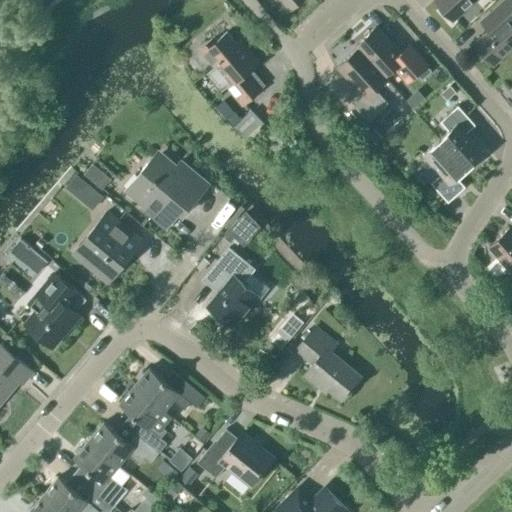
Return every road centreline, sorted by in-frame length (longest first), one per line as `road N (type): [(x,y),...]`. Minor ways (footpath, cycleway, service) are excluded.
road 1 (residential): [(450,273),(414,250),(326,148),(310,117),(293,50),(352,0)]
road 2 (residential): [(135,330),(169,338),(245,398),(340,437),(422,511)]
road 3 (residential): [(0,481),(135,330)]
road 4 (residential): [(392,0),(511,137)]
